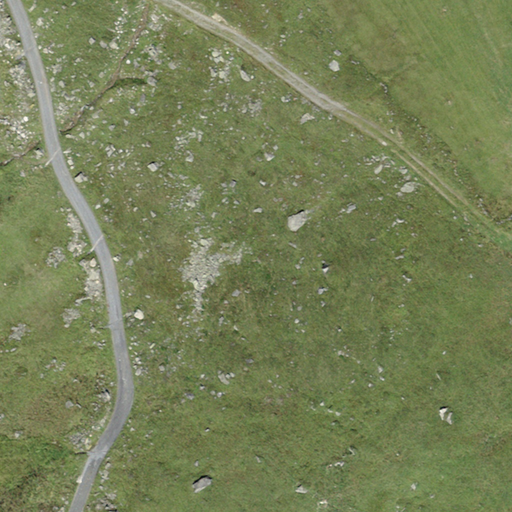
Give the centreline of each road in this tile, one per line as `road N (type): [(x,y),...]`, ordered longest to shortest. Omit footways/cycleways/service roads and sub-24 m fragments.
road 1 (track): [(511,240),(384,137),(157,0)]
road 2 (track): [(74,511),(118,421),(124,386),(109,282),(53,147)]
road 3 (track): [(53,147),(35,58),(12,0)]
